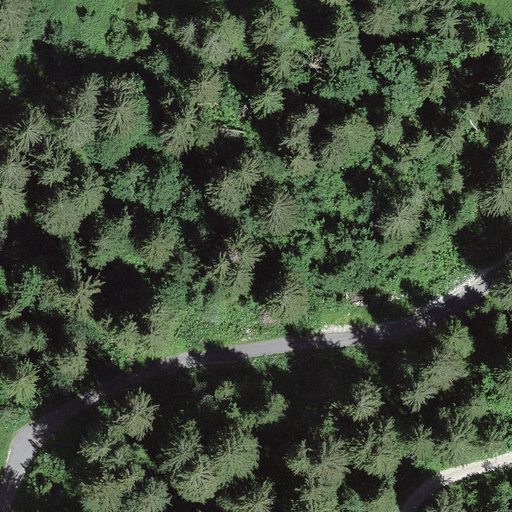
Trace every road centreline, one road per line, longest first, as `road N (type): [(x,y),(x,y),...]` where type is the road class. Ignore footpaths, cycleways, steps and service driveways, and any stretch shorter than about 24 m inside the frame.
road 1 (unclassified): [(6,511),(55,416),(124,372),(173,354),(284,351),(409,333),(511,281)]
road 2 (track): [(511,455),(433,481),(405,511)]
